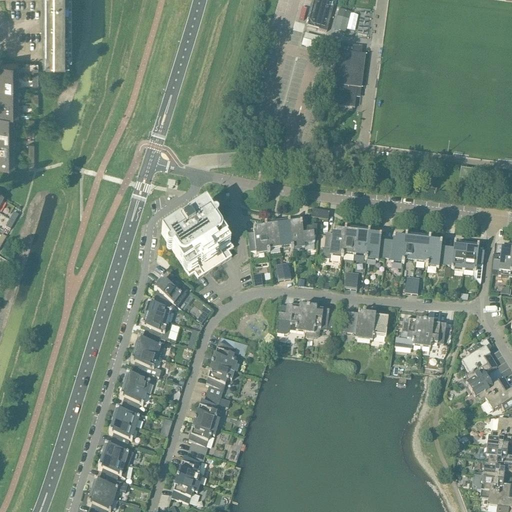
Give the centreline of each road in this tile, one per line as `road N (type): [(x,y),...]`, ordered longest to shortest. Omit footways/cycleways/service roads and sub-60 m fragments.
road 1 (residential): [(153,511),(204,340),(236,303),(275,292),(482,310)]
road 2 (residential): [(72,511),(141,284),(150,223),(195,188),(197,174)]
road 3 (secondary): [(40,511),(150,163)]
road 4 (unclassified): [(493,221),(231,181)]
road 5 (secondary): [(150,163),(199,0)]
road 6 (residential): [(231,181),(242,254),(233,270),(236,288),(226,295),(207,283)]
